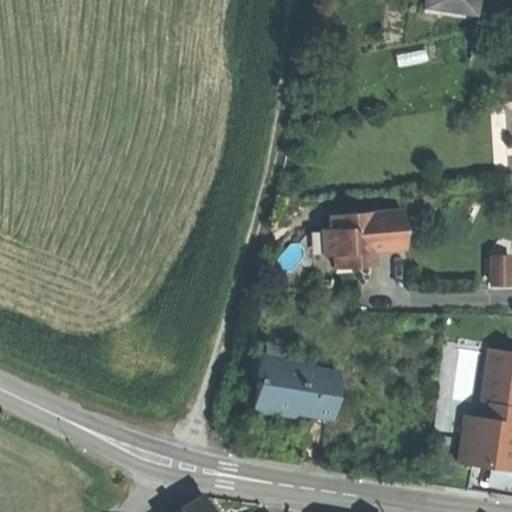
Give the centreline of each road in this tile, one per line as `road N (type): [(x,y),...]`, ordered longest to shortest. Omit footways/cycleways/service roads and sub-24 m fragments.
road 1 (track): [(178,467),(199,434),(286,145),(296,0)]
road 2 (tertiary): [(178,467),(482,511)]
road 3 (tertiary): [(0,389),(178,467)]
